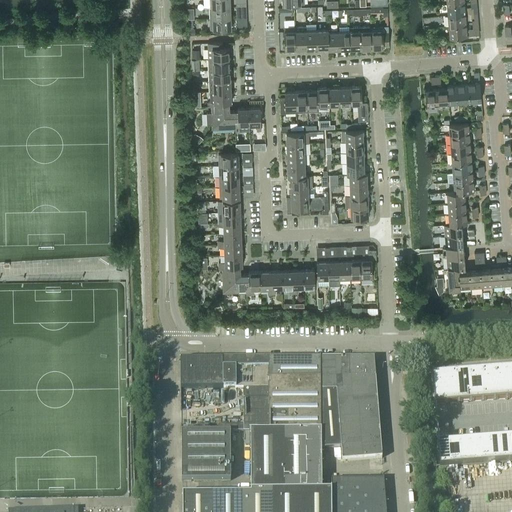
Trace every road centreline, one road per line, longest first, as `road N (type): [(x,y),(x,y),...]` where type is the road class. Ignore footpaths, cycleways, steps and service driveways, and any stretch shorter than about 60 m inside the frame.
road 1 (residential): [(178,334),(166,312),(160,0)]
road 2 (residential): [(385,232),(266,235),(269,93),(260,74)]
road 3 (residential): [(178,334),(219,344),(389,343)]
road 4 (residential): [(489,53),(499,73),(501,107),(493,119),(507,245)]
road 5 (residential): [(167,511),(166,362),(178,334)]
road 6 (unclassified): [(404,511),(389,343)]
road 7 (residential): [(374,70),(385,232)]
road 8 (residential): [(389,343),(511,341)]
